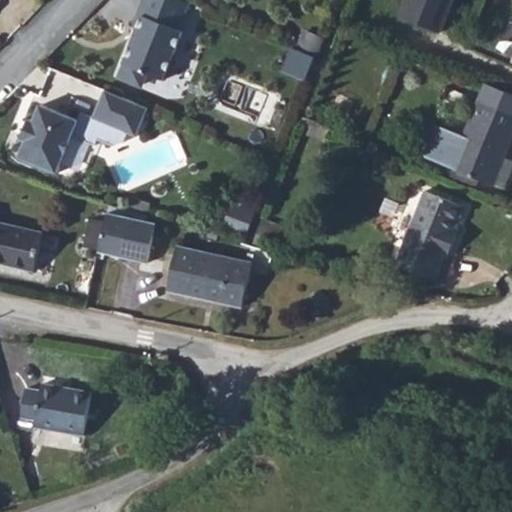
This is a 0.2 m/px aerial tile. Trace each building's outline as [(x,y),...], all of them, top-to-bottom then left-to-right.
[(194,4),(183,0),(148,0),(138,27),(141,33),(125,77),(128,82),(144,89),(150,86),(155,74),(170,80),(177,77),(183,62),(180,55),(188,34),(184,32),(194,4)] [(304,30),(299,45),(320,52),(325,37),(304,30)] [(290,47),(285,72),(309,77),(315,52),(290,47)] [(511,79),(489,71),(482,90),(511,101),(511,79)] [(156,107),(113,90),(102,118),(90,112),(86,120),(49,105),(43,121),(38,119),(30,139),(35,141),(28,158),(66,173),(81,136),(104,146),(106,140),(122,145),(132,142),(136,133),(144,136),(156,107)] [(511,101),(482,90),(479,90),(464,130),(444,123),(434,150),(496,173),(511,130),(511,101)] [(469,196),(430,182),(403,257),(441,271),(450,247),(455,248),(462,228),(458,226),(469,196)] [(105,245),(104,248),(151,259),(160,219),(113,208),(112,214),(105,245)] [(88,241),(105,245),(112,214),(95,210),(88,241)] [(2,232),(0,231),(0,267),(41,279),(51,242),(3,228),(2,232)] [(254,261),(180,245),(171,289),(245,305),(254,261)] [(90,384),(39,375),(38,381),(26,379),(21,407),(34,409),(32,419),(82,428),(90,384)]
